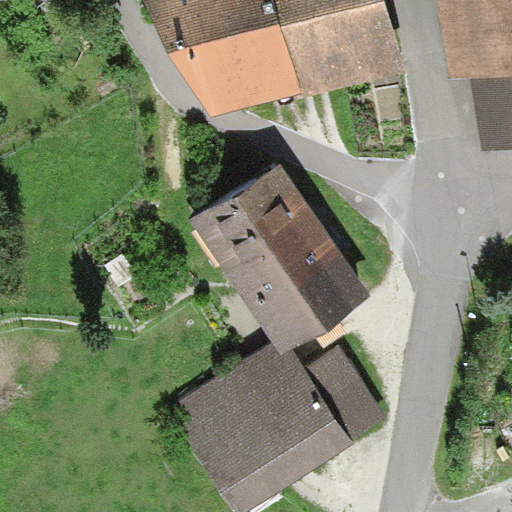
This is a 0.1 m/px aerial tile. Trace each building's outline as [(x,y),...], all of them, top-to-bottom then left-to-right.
[(152,0),(211,98),(307,72),(288,0),(152,0)] [(392,0),(288,0),(307,72),(309,81),(407,56),(392,0)] [(511,0),(440,0),(449,58),(470,55),(481,132),(511,127),(511,0)] [(280,152),(191,208),(272,334),(278,344),(289,337),(367,288),(280,152)] [(233,358),(168,400),(241,505),(291,474),(354,434),(351,428),(304,358),(289,337),(278,344),(272,334),(233,358)] [(338,337),(304,358),(351,428),(384,406),(338,337)]
